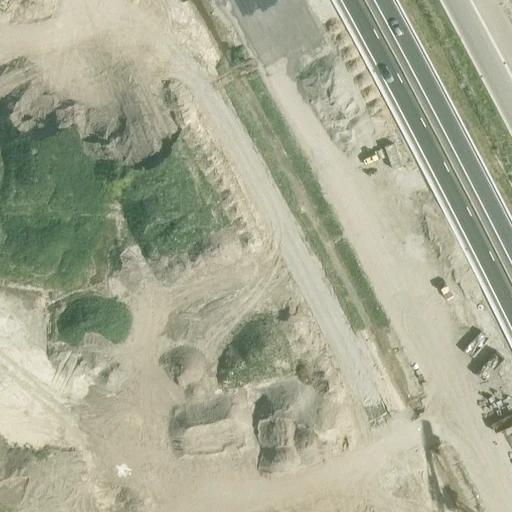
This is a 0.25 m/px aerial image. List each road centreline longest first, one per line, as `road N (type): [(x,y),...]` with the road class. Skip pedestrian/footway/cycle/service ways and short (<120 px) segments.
road 1 (unclassified): [(96,0),(182,68),(242,169),(411,511)]
road 2 (motorway): [(265,0),(511,492)]
road 3 (motorway): [(511,276),(368,0)]
